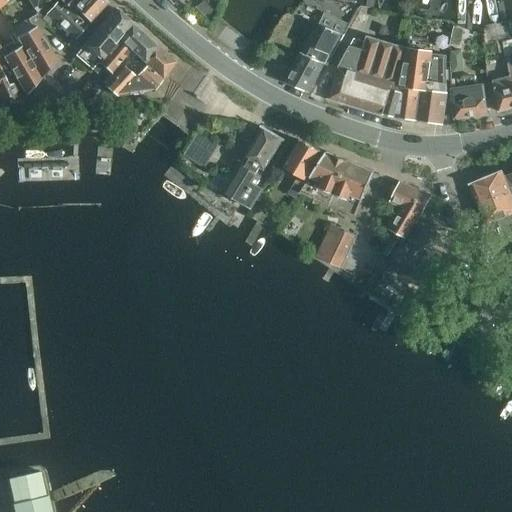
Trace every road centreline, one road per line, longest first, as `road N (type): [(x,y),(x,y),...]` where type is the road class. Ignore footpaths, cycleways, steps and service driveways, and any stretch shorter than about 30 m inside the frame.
road 1 (tertiary): [(444,146),(390,142),(276,97),(218,63),(142,0)]
road 2 (residential): [(444,146),(488,307),(511,319)]
road 3 (residential): [(43,111),(48,74),(114,0)]
road 4 (residential): [(43,111),(148,104),(163,87)]
